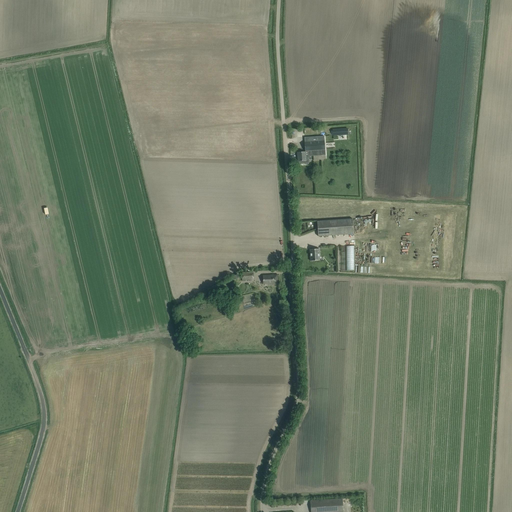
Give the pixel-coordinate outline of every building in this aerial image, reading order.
[(324,136),(304,138),(305,143),(305,152),(297,153),(298,161),(309,161),(308,156),(329,154),(328,149),(325,149),(324,136)] [(353,219),(317,221),(318,236),(354,234),(353,219)] [(355,266),(355,240),(348,240),(347,266),(355,266)] [(319,249),(310,250),(311,261),(320,260),(319,249)] [(242,281),(253,281),(253,272),(242,273),(242,281)] [(278,284),(277,275),(263,275),(263,280),(262,280),(262,282),(263,282),(263,284),(268,283),(268,285),(278,284)] [(343,499),(311,501),(311,511),(342,511),(344,511),(343,499)]
